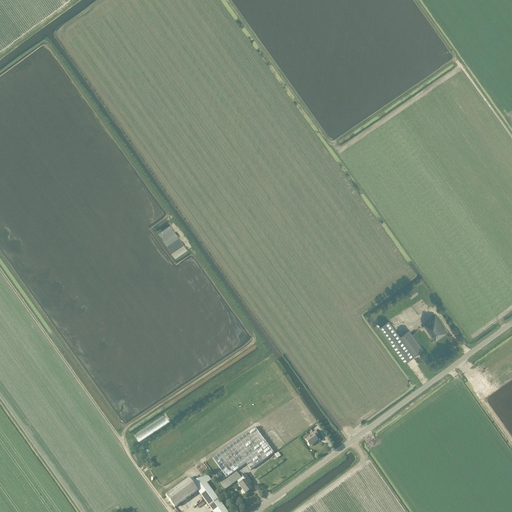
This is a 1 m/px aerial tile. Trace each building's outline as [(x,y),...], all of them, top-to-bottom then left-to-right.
[(175,258),(187,250),(170,225),(158,233),(175,258)] [(415,289),(408,294),(411,299),(419,294),(415,289)] [(399,301),(404,310),(407,308),(402,299),(399,301)] [(393,317),(397,315),(392,306),(388,308),(393,317)] [(379,320),(381,324),(390,318),(388,315),(379,320)] [(424,325),(424,326),(435,341),(447,332),(436,316),(427,322),(428,323),(424,325)] [(423,350),(409,330),(401,336),(389,320),(380,327),(406,363),(423,350)] [(246,464),(250,470),(273,453),(254,427),(212,458),(226,478),(246,464)] [(315,438),(318,436),(314,431),(311,433),(312,434),(304,440),(309,446),(317,441),(315,438)] [(241,478),(236,472),(225,480),(223,477),(218,481),(224,490),(241,478)] [(227,511),(211,490),(206,483),(210,480),(206,473),(192,483),(188,478),(165,495),(174,508),(197,491),(212,511),(227,511)] [(244,480),(238,484),(245,494),(251,489),(247,483),(250,481),(244,474),(241,476),(244,480)]
